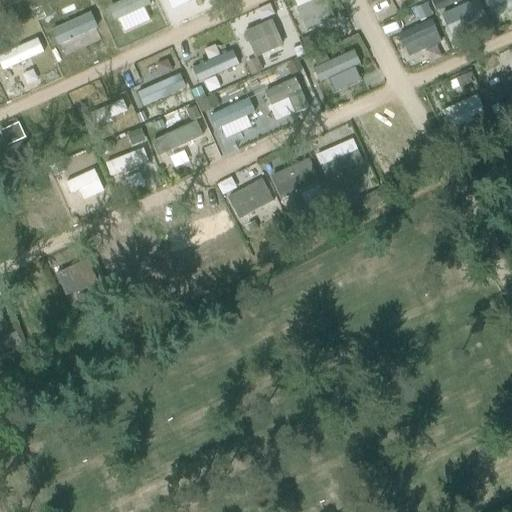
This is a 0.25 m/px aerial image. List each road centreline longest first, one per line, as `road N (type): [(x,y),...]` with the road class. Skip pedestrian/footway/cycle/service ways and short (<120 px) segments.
road 1 (unknown): [(258,0),(0,107)]
road 2 (unknown): [(449,185),(511,308)]
